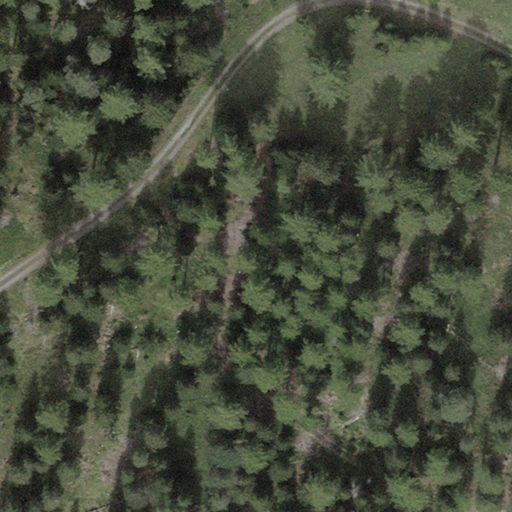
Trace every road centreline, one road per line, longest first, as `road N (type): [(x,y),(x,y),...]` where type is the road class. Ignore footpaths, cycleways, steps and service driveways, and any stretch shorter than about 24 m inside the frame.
road 1 (track): [(0,288),(116,214),(251,45),(306,5),(337,0)]
road 2 (track): [(367,0),(458,29),(511,57)]
